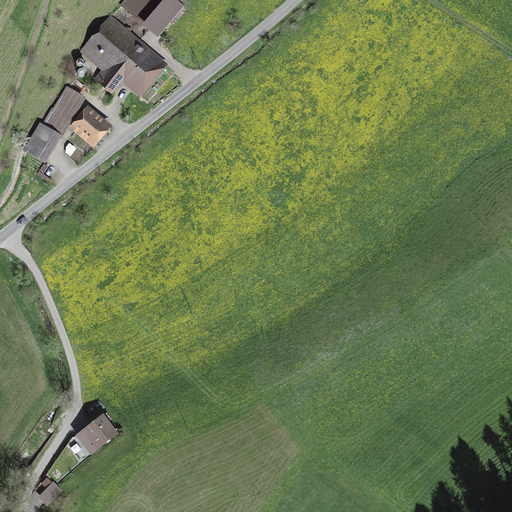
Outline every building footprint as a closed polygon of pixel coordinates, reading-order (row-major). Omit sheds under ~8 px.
[(134,16),(147,0),(126,0),(122,5),(134,16)] [(156,35),(181,6),(173,0),(167,0),(145,25),(156,35)] [(97,79),(111,91),(123,75),(138,89),(158,67),(108,25),(84,52),(104,70),(97,79)] [(45,162),(83,100),(68,91),(55,112),(53,111),(42,128),(41,127),(27,150),(45,162)] [(105,127),(88,112),(75,128),(93,142),(105,127)] [(78,436),(91,453),(115,433),(102,417),(78,436)] [(53,484),(41,497),(48,504),(60,491),(53,484)]
